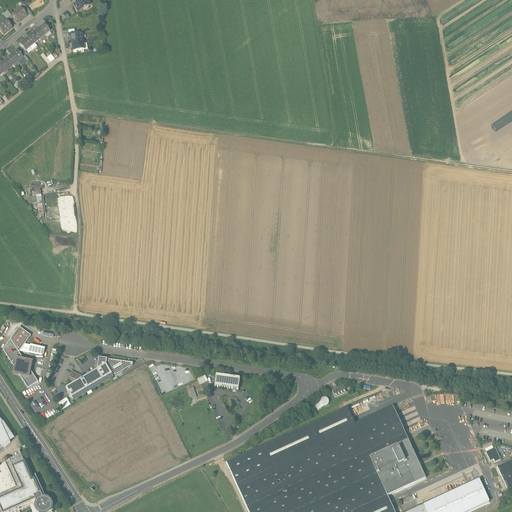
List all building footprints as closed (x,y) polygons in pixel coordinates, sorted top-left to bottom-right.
[(73,0),(75,3),(77,5),(74,6),(77,13),(89,6),(85,0),(73,0)] [(26,7),(22,11),(26,16),(30,12),(26,7)] [(22,11),(20,8),(12,14),(19,22),(27,16),(26,16),(22,11)] [(12,28),(5,20),(0,24),(0,30),(4,35),(12,28)] [(45,26),(44,25),(39,29),(44,36),(49,32),(49,31),(45,26)] [(40,40),(44,36),(39,29),(34,33),(40,40)] [(35,44),(40,40),(34,33),(29,37),(35,44)] [(71,43),(82,41),(81,34),(75,36),(69,37),(71,43)] [(30,48),(35,44),(29,37),(24,41),(30,48)] [(25,52),(30,48),(24,41),(19,45),(22,49),(25,52)] [(84,50),(82,41),(71,43),(72,50),(72,52),(76,52),(84,50)] [(18,53),(17,51),(12,55),(17,62),(22,58),(18,53)] [(48,65),(50,63),(47,58),(43,54),(41,56),(48,65)] [(13,66),(17,62),(12,55),(7,59),(12,66),(13,66)] [(17,62),(20,65),(22,67),(27,63),(22,58),(17,62)] [(8,70),(12,66),(7,59),(2,63),(8,70)] [(31,336),(19,328),(3,350),(15,369),(14,374),(19,375),(28,389),(38,382),(30,369),(31,363),(24,361),(19,353),(31,336)] [(30,347),(29,353),(43,356),(45,350),(30,347)] [(79,380),(66,388),(72,399),(112,376),(106,366),(107,360),(98,358),(97,370),(83,378),(80,377),(79,380)] [(106,366),(112,376),(114,376),(133,365),(133,363),(107,360),(106,366)] [(240,378),(216,375),(215,387),(238,390),(240,378)] [(343,386),(332,391),(335,397),(346,393),(343,386)] [(347,408),(227,464),(249,511),(469,511),(489,503),(479,480),(409,511),(394,511),(387,496),(425,478),(392,407),(355,425),(354,423),(347,408)] [(0,448),(1,450),(10,443),(10,442),(8,438),(11,436),(2,422),(0,419),(0,448)] [(4,421),(2,422),(11,436),(8,438),(10,442),(15,438),(4,421)] [(495,449),(486,453),(490,461),(493,460),(495,462),(500,460),(495,449)] [(6,508),(7,511),(16,511),(33,504),(35,509),(36,508),(37,509),(37,510),(37,511),(38,511),(49,511),(50,510),(51,510),(51,508),(51,507),(51,506),(51,505),(50,504),(50,503),(50,502),(49,501),(48,501),(47,500),(46,500),(35,475),(33,476),(25,459),(23,460),(21,455),(10,461),(9,460),(0,467),(0,469),(2,474),(0,474),(0,495),(2,499),(0,499),(0,508),(1,510),(6,508)] [(511,460),(497,467),(507,490),(511,487),(511,460)]
